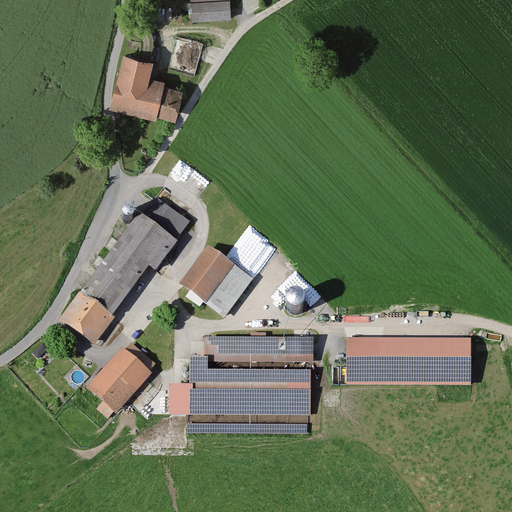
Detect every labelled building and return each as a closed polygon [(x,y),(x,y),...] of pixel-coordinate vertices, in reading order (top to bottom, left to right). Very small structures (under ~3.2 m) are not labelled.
[(236,0),(199,0),(195,0),(196,21),(237,19),(236,0)] [(154,58),(122,50),(109,107),(156,118),(157,114),(176,119),(183,89),(164,84),(165,79),(150,76),(154,58)] [(183,179),(192,168),(182,159),(173,171),(183,179)] [(157,198),(168,202),(171,195),(160,191),(157,198)] [(81,295),(113,318),(150,269),(156,274),(179,244),(176,242),(190,223),(156,198),(141,218),(139,217),(81,295)] [(130,211),(124,212),(122,216),(123,221),(127,224),(131,223),(134,219),(133,213),(130,211)] [(208,247),(179,285),(225,319),(253,281),(208,247)] [(79,294),(59,323),(94,348),(114,319),(113,318),(81,295),(79,294)] [(305,304),(303,301),(301,299),(298,298),(295,297),(292,298),(289,299),(287,302),(286,304),(286,308),(287,311),(289,313),(291,315),(294,316),(297,316),(300,315),(303,313),(304,310),(305,307),(305,304)] [(313,341),(204,340),(204,353),(205,353),(205,361),(207,361),(207,363),(313,364),(313,341)] [(471,341),(347,340),(346,387),(470,388),(471,341)] [(48,349),(43,344),(33,353),(38,359),(48,349)] [(121,350),(87,390),(113,412),(116,415),(123,407),(150,375),(121,350)] [(205,361),(190,361),(189,417),(310,417),(310,374),(207,373),(207,363),(207,361),(205,361)] [(307,426),(187,425),(187,434),(307,435),(307,426)]
